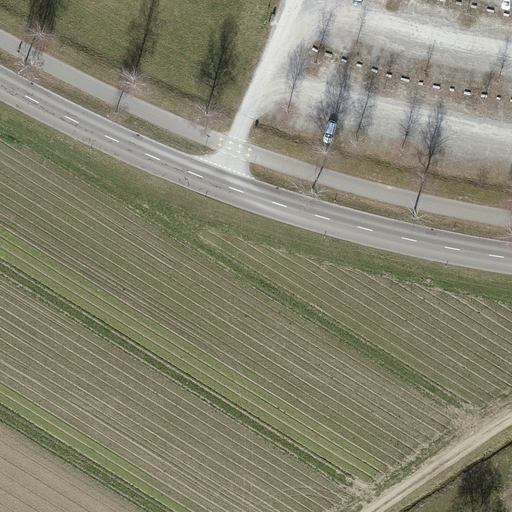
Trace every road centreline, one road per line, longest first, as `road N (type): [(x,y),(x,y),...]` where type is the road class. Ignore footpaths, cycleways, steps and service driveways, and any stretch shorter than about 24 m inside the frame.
road 1 (tertiary): [(511,258),(438,246),(218,185),(0,83)]
road 2 (track): [(511,419),(377,511)]
